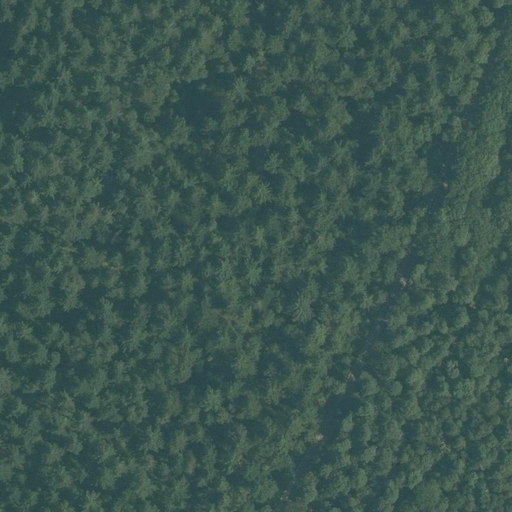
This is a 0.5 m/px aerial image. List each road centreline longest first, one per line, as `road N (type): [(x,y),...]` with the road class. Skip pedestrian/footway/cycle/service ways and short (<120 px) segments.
road 1 (tertiary): [(280,511),(382,320),(511,15)]
road 2 (track): [(511,199),(444,367)]
road 3 (track): [(444,367),(363,511)]
